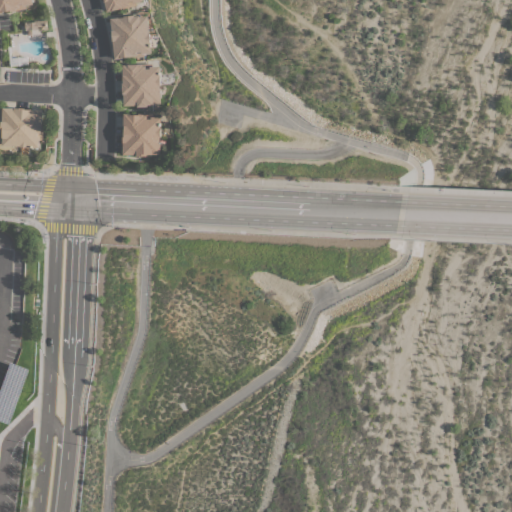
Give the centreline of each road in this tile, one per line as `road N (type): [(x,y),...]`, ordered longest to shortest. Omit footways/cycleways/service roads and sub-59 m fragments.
road 1 (tertiary): [(65,441),(80,228),(69,201)]
road 2 (tertiary): [(69,201),(53,226),(45,421)]
road 3 (residential): [(69,201),(73,96),(55,0)]
road 4 (secondary): [(397,213),(234,207)]
